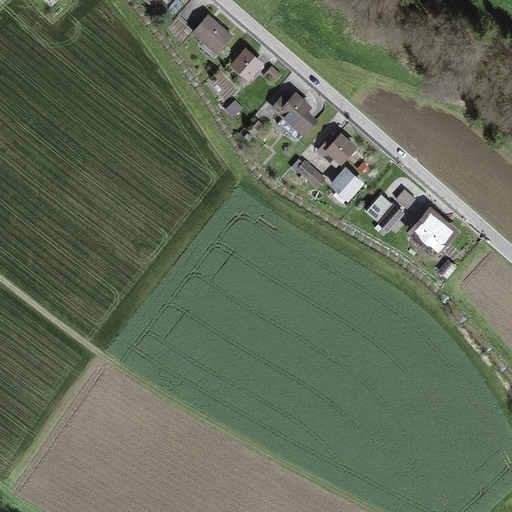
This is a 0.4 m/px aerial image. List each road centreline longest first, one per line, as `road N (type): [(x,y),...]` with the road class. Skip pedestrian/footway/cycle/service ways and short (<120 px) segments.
road 1 (track): [(0,275),(105,362),(372,511)]
road 2 (tertiary): [(511,254),(217,0)]
